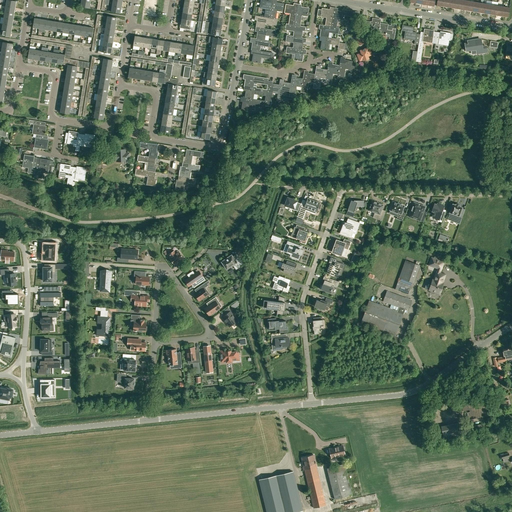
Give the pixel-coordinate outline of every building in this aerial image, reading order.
[(265,17),(270,18),(273,0),(269,0),(269,1),(262,0),(261,0),(260,8),(266,9),(265,17)] [(277,0),(276,0),(273,0),(270,18),(276,19),(277,11),(283,12),(284,4),(276,2),(277,0)] [(289,24),(294,25),(298,4),(294,3),(294,6),(286,4),(285,12),(291,13),(289,24)] [(294,25),(300,26),(301,15),(307,16),(309,8),(301,7),(301,5),(298,4),(294,25)] [(318,9),(317,16),(327,17),(325,26),(331,27),(334,8),(330,7),(330,9),(322,8),(322,10),(318,9)] [(334,8),(331,27),(336,28),(338,19),(344,20),(345,12),(337,11),(338,8),(334,8)] [(276,19),(270,18),(265,17),(256,16),(255,20),(257,20),(256,27),(264,29),(265,23),(276,25),(277,19),(276,19)] [(388,24),(384,23),(380,23),(381,19),(372,18),(372,22),(370,21),(370,23),(369,23),(369,21),(365,21),(365,25),(371,26),(371,28),(370,30),(376,31),(376,30),(380,31),(380,33),(382,33),(386,34),(389,35),(389,37),(389,38),(394,39),(396,24),(391,23),(391,25),(388,25),(388,24)] [(192,20),(182,19),(180,28),(190,30),(192,20)] [(305,27),(300,26),(294,25),(289,24),(286,24),(285,30),(294,31),(293,36),(301,38),(303,30),(305,31),(305,27)] [(339,28),(336,28),(331,27),(325,26),(320,25),(319,28),(319,29),(321,29),(320,37),(332,38),(332,34),(338,34),(339,29),(339,28)] [(402,25),(401,30),(405,31),(404,38),(415,40),(414,44),(419,45),(419,41),(420,34),(416,33),(412,32),(413,27),(402,25)] [(275,31),(264,29),(256,27),(255,31),(258,32),(257,39),(265,40),(266,35),(274,36),(275,31)] [(420,34),(419,41),(421,41),(422,41),(422,40),(435,42),(436,38),(433,38),(434,31),(424,30),(423,32),(421,32),(420,34)] [(436,38),(435,42),(448,45),(449,40),(452,40),(453,34),(450,34),(440,32),(439,38),(436,38)] [(359,34),(355,38),(360,45),(365,41),(359,34)] [(305,42),(306,42),(306,39),(301,38),(293,36),(287,35),(286,41),(295,43),(294,48),(302,49),(303,42),(305,42)] [(339,39),(332,38),(320,37),(320,40),(322,41),(321,48),(329,49),(330,44),(338,45),(339,43),(339,39)] [(270,41),(265,40),(257,39),(251,38),(251,42),(253,42),(252,50),(260,51),(261,45),(269,47),(270,41)] [(465,43),(466,51),(476,49),(477,53),(487,52),(486,46),(482,47),(481,39),(473,40),(473,41),(471,42),(471,40),(468,41),(468,43),(465,43)] [(302,49),(294,48),(287,47),(286,53),(295,54),(294,59),(292,59),(302,61),(303,53),(306,54),(306,50),(302,49)] [(368,56),(372,54),(369,47),(360,50),(361,53),(357,55),(360,60),(364,59),(364,60),(368,58),(368,56)] [(260,63),(260,62),(261,57),(272,59),(273,53),(260,51),(252,50),(251,53),(253,54),(252,61),(260,63)] [(345,60),(345,58),(341,57),(340,66),(338,74),(338,79),(343,79),(345,68),(351,69),(351,70),(354,71),(354,66),(351,66),(352,61),(345,60)] [(71,59),(65,58),(64,64),(68,65),(67,71),(77,72),(78,67),(79,60),(71,59)] [(0,65),(9,67),(10,61),(0,60),(0,59),(0,65)] [(329,61),(327,70),(326,78),(325,83),(331,84),(333,73),(338,74),(340,66),(332,64),(333,62),(329,61)] [(0,71),(8,73),(9,67),(0,65),(0,71)] [(321,77),(326,78),(327,70),(320,69),(321,66),(317,66),(315,74),(314,82),(313,87),(319,88),(321,77)] [(305,70),(303,79),(302,87),(301,92),(307,93),(308,81),(314,82),(315,74),(308,73),(309,71),(305,70)] [(246,79),(245,86),(252,87),(253,82),(268,84),(269,81),(268,81),(268,78),(244,75),(243,78),(246,79)] [(291,83),(290,91),(289,96),(294,97),(296,86),(302,87),(303,79),(296,78),(296,75),(292,75),(291,83)] [(179,80),(171,78),(165,77),(164,83),(168,84),(167,90),(177,91),(179,80)] [(279,85),(278,93),(277,100),(278,101),(282,101),(284,90),(290,91),(291,83),(284,82),(284,80),(280,79),(279,85)] [(265,101),(265,105),(270,106),(272,92),(278,93),(279,85),(272,84),(272,81),(269,81),(268,84),(267,90),(266,96),(265,101)] [(254,94),(266,96),(267,90),(252,87),(245,86),(244,90),(246,90),(245,98),(253,99),(254,94)] [(265,101),(253,99),(245,98),(241,97),(241,101),(243,101),(242,109),(250,110),(251,105),(264,107),(265,105),(265,101)] [(32,134),(33,134),(42,135),(45,136),(47,126),(42,125),(42,122),(30,120),(29,123),(34,124),(32,134)] [(79,132),(78,132),(69,131),(69,133),(66,133),(65,143),(73,144),(73,146),(76,147),(75,150),(79,151),(80,146),(81,140),(78,140),(79,132)] [(84,141),(81,140),(80,146),(93,148),(95,135),(85,133),(84,141)] [(41,138),(42,135),(33,134),(33,137),(36,137),(34,147),(33,147),(33,149),(38,150),(38,148),(47,149),(48,139),(41,138)] [(150,149),(149,156),(149,157),(156,158),(157,158),(158,152),(157,152),(158,144),(140,141),(139,147),(150,149)] [(98,153),(96,163),(106,165),(108,155),(105,154),(107,144),(102,143),(100,153),(98,153)] [(117,161),(122,161),(125,161),(125,160),(129,159),(129,153),(125,153),(125,149),(116,150),(117,154),(115,154),(115,153),(111,154),(111,160),(117,160),(117,161)] [(182,162),(195,164),(196,156),(203,158),(204,152),(186,149),(185,157),(183,156),(182,162)] [(22,167),(31,168),(30,173),(34,174),(35,170),(35,169),(36,165),(36,164),(33,163),(34,156),(24,154),(22,167)] [(148,162),(146,170),(155,171),(156,166),(155,165),(156,158),(149,157),(149,156),(138,155),(137,161),(148,162)] [(40,158),(39,165),(36,165),(35,169),(35,170),(34,174),(38,175),(39,171),(48,172),(50,164),(53,164),(53,160),(50,160),(50,159),(40,158)] [(180,170),(179,175),(190,177),(191,170),(199,171),(200,165),(195,164),(182,162),(182,166),(180,166),(180,170)] [(70,166),(71,165),(60,163),(60,164),(59,169),(58,176),(68,178),(67,183),(70,184),(71,182),(71,178),(72,173),(69,172),(70,167),(70,166)] [(85,180),(87,168),(77,166),(76,168),(75,173),(72,173),(71,178),(71,182),(70,184),(74,185),(75,181),(75,179),(78,179),(85,180)] [(156,172),(155,171),(146,170),(136,168),(135,174),(148,176),(146,184),(155,186),(156,180),(154,179),(156,172)] [(187,184),(187,183),(195,184),(196,178),(190,177),(179,175),(177,183),(176,183),(175,189),(183,191),(184,185),(186,185),(187,184)] [(297,201),(294,200),(287,198),(285,205),(288,206),(288,207),(298,211),(301,204),(297,202),(297,201)] [(303,218),(306,210),(306,208),(312,210),(311,212),(315,214),(316,211),(316,212),(317,212),(320,203),(308,198),(307,198),(304,206),(301,205),(297,216),(303,218)] [(354,200),(354,201),(351,200),(348,209),(351,210),(350,211),(353,213),(356,206),(361,206),(363,201),(354,200)] [(369,210),(375,213),(378,214),(376,219),(382,221),(385,212),(381,211),(383,205),(372,201),(369,210)] [(393,202),(390,210),(399,213),(397,218),(402,220),(405,213),(402,212),(404,206),(393,202)] [(414,202),(410,214),(421,218),(420,220),(423,222),(426,212),(423,211),(425,206),(414,202)] [(436,207),(434,212),(433,217),(438,219),(438,220),(441,222),(445,210),(442,209),(444,206),(438,203),(437,205),(435,204),(434,206),(436,207)] [(453,204),(452,205),(451,205),(450,204),(449,209),(449,210),(451,210),(450,212),(449,213),(450,213),(449,216),(456,218),(454,222),(459,224),(463,214),(460,213),(462,208),(462,207),(459,206),(460,205),(456,204),(456,205),(453,204)] [(344,233),(344,234),(351,237),(352,232),(351,231),(352,228),(357,230),(359,223),(348,219),(347,223),(345,223),(345,225),(343,225),(343,226),(342,226),(341,229),(341,230),(341,232),(344,233)] [(302,240),(301,242),(305,244),(307,239),(307,238),(306,238),(308,232),(304,231),(305,228),(296,225),(296,227),(294,227),(292,232),(292,233),(296,235),(297,235),(296,238),(297,238),(302,240)] [(337,240),(335,244),(333,252),(336,253),(336,254),(336,255),(338,255),(339,255),(339,254),(341,255),(343,248),(348,249),(351,241),(344,239),(343,243),(337,240)] [(55,241),(50,241),(50,244),(45,244),(44,244),(44,251),(45,251),(46,251),(46,254),(45,254),(44,254),(44,260),(55,260),(55,241)] [(288,249),(287,252),(291,254),(290,256),(292,257),(292,258),(296,259),(296,258),(298,259),(300,254),(301,254),(302,253),(302,251),(303,251),(303,250),(301,249),(302,246),(287,241),(285,248),(288,249)] [(138,250),(125,249),(124,258),(117,257),(117,262),(128,263),(128,259),(137,259),(138,250)] [(1,259),(1,260),(5,260),(6,261),(6,259),(9,259),(9,261),(14,261),(14,252),(9,252),(7,252),(7,251),(1,250),(1,259)] [(177,255),(176,253),(174,251),(169,254),(171,257),(170,258),(174,265),(176,264),(176,265),(180,262),(179,261),(183,258),(180,253),(177,255)] [(235,260),(233,256),(232,255),(231,255),(228,257),(225,259),(222,261),(221,262),(222,262),(226,269),(227,269),(233,265),(236,269),(244,264),(239,257),(235,260)] [(444,283),(443,282),(446,274),(440,272),(441,269),(444,262),(437,259),(437,257),(435,256),(434,258),(432,257),(429,265),(438,268),(437,271),(434,279),(433,279),(432,283),(431,286),(429,290),(430,290),(430,291),(431,292),(431,293),(432,294),(433,294),(434,294),(435,293),(436,293),(436,292),(440,294),(442,286),(444,283)] [(340,273),(341,274),(345,264),(336,261),(337,259),(331,257),(328,263),(330,264),(327,271),(330,272),(330,274),(334,275),(334,273),(338,275),(338,273),(340,274),(340,273)] [(293,276),(293,275),(294,275),(296,271),(295,270),(296,267),(291,266),(292,262),(287,260),(286,264),(283,263),(281,267),(284,269),(283,271),(291,274),(291,275),(293,276)] [(419,265),(406,260),(399,278),(407,280),(412,282),(413,283),(419,265)] [(43,272),(43,276),(44,276),(44,281),(52,281),(52,272),(55,272),(55,264),(49,264),(49,267),(45,267),(44,267),(44,272),(43,272)] [(3,269),(0,269),(1,275),(3,275),(6,274),(7,280),(7,285),(16,284),(15,280),(15,278),(15,273),(9,274),(8,269),(3,269)] [(136,277),(136,283),(136,284),(141,284),(141,286),(145,287),(145,285),(149,285),(149,281),(150,281),(149,281),(149,277),(145,277),(146,272),(134,271),(134,277),(136,277)] [(189,286),(192,284),(196,282),(197,284),(204,279),(199,271),(194,274),(193,272),(193,271),(188,275),(189,277),(185,280),(186,281),(188,285),(189,286)] [(102,272),(101,288),(109,288),(110,272),(102,272)] [(290,286),(288,285),(287,285),(288,283),(284,282),(285,278),(279,276),(278,278),(274,276),(272,280),(275,281),(272,288),(277,290),(279,285),(284,287),(282,291),(288,293),(290,286)] [(319,289),(331,293),(333,287),(330,286),(331,284),(337,287),(339,282),(324,276),(323,280),(324,280),(322,285),(321,285),(319,289)] [(407,280),(399,278),(395,289),(408,294),(411,286),(412,282),(407,280)] [(199,291),(197,293),(195,294),(199,301),(208,295),(206,292),(207,292),(207,290),(205,287),(208,285),(207,284),(209,282),(208,280),(197,288),(199,291)] [(149,296),(139,296),(134,295),(134,291),(136,291),(125,290),(125,295),(132,295),(131,299),(135,299),(135,302),(135,305),(146,306),(147,301),(149,301),(149,296)] [(7,291),(2,291),(2,295),(6,294),(6,299),(9,299),(9,304),(19,304),(19,298),(17,298),(17,294),(13,294),(8,294),(7,291)] [(397,311),(374,302),(369,300),(360,324),(395,336),(405,309),(408,310),(412,301),(387,291),(383,301),(399,307),(397,311)] [(41,302),(41,306),(54,306),(53,297),(61,297),(61,293),(40,293),(41,297),(42,297),(42,302),(41,302)] [(279,298),(278,302),(264,300),(263,308),(277,310),(277,313),(277,315),(283,315),(283,311),(285,311),(286,302),(284,302),(285,299),(285,298),(279,296),(279,298)] [(216,301),(218,300),(216,297),(210,300),(212,303),(205,309),(209,315),(213,313),(213,314),(217,311),(216,310),(220,308),(216,301)] [(332,304),(333,300),(326,298),(325,301),(321,299),(320,301),(316,299),(314,304),(315,304),(314,306),(318,308),(318,309),(321,310),(321,309),(325,310),(326,306),(329,307),(331,303),(332,304)] [(238,300),(231,306),(232,308),(234,307),(234,308),(238,305),(237,304),(240,302),(238,300)] [(236,322),(232,316),(234,315),(231,311),(228,307),(221,313),(226,319),(224,320),(225,322),(225,321),(229,327),(236,322)] [(109,336),(110,317),(107,317),(108,311),(101,310),(101,314),(102,314),(102,317),(98,316),(97,323),(102,323),(102,329),(97,329),(96,335),(109,336)] [(42,317),(41,317),(41,325),(42,325),(43,329),(43,331),(50,331),(49,325),(52,324),(52,317),(58,317),(57,312),(47,313),(47,316),(42,316),(42,317)] [(8,321),(5,321),(6,327),(9,327),(17,326),(16,321),(17,321),(16,317),(15,314),(7,315),(7,316),(8,321)] [(144,320),(140,320),(139,319),(139,315),(140,315),(140,316),(140,315),(131,314),(131,315),(133,315),(133,319),(131,319),(131,320),(131,319),(132,320),(133,320),(134,320),(134,330),(146,331),(147,331),(147,326),(146,326),(146,323),(144,323),(144,320)] [(321,326),(323,326),(323,324),(323,319),(321,319),(321,317),(313,318),(313,320),(313,321),(314,323),(313,323),(313,326),(313,330),(314,330),(314,334),(318,334),(318,333),(321,333),(321,331),(322,331),(322,329),(321,329),(321,326)] [(280,328),(279,329),(280,333),(288,332),(288,326),(287,326),(287,327),(286,327),(286,321),(279,321),(279,320),(276,321),(276,318),(268,319),(269,326),(271,325),(271,326),(275,326),(275,328),(279,327),(279,328),(280,327),(280,328)] [(2,334),(0,342),(0,344),(3,346),(1,351),(1,353),(5,355),(5,356),(9,357),(10,354),(11,355),(12,349),(11,348),(13,341),(10,340),(10,337),(10,336),(2,334)] [(275,347),(276,350),(282,349),(282,348),(286,348),(285,346),(290,345),(289,338),(281,338),(280,335),(272,336),(273,347),(275,347)] [(141,339),(138,339),(128,338),(128,345),(131,346),(131,350),(135,350),(134,352),(138,352),(139,350),(145,351),(146,343),(141,342),(141,339)] [(41,343),(41,347),(41,351),(42,351),(46,351),(46,355),(53,355),(53,351),(52,351),(52,347),(51,347),(52,340),(48,340),(48,339),(41,339),(41,343)] [(212,369),(211,351),(210,345),(204,346),(206,370),(212,369)] [(194,363),(196,363),(199,363),(198,359),(200,359),(199,352),(195,352),(194,347),(186,348),(187,355),(186,355),(187,360),(193,360),(194,363)] [(511,347),(503,350),(504,355),(496,356),(497,361),(505,360),(505,358),(511,357),(511,347)] [(177,356),(176,352),(176,349),(166,350),(167,356),(168,356),(169,365),(175,364),(175,368),(182,367),(181,355),(177,356)] [(229,350),(226,350),(220,351),(221,362),(226,361),(226,362),(232,362),(232,361),(239,360),(238,352),(237,353),(236,351),(231,352),(231,351),(229,351),(229,350)] [(136,360),(130,359),(130,354),(123,354),(122,363),(125,364),(124,370),(135,371),(136,367),(136,364),(136,360)] [(39,372),(38,374),(40,374),(49,374),(49,367),(60,367),(60,361),(53,361),(53,358),(47,358),(47,361),(45,361),(40,361),(40,369),(39,369),(39,371),(38,371),(38,372),(39,372)] [(118,374),(117,381),(121,382),(121,383),(122,385),(125,385),(125,388),(128,388),(128,390),(133,390),(133,388),(134,386),(134,381),(134,379),(126,378),(126,374),(118,374)] [(40,379),(40,381),(41,381),(42,396),(45,396),(45,398),(51,398),(51,396),(52,396),(52,389),(50,389),(50,388),(50,385),(53,385),(53,384),(54,384),(54,381),(55,381),(55,379),(40,379)] [(0,397),(3,398),(5,398),(6,398),(9,399),(10,396),(13,397),(14,391),(12,391),(13,389),(8,388),(8,389),(7,389),(5,389),(1,388),(0,390),(0,391),(0,390),(0,397)] [(468,420),(487,416),(485,402),(468,405),(468,403),(461,404),(462,411),(469,410),(470,412),(467,413),(468,420)] [(461,433),(460,428),(459,423),(441,426),(443,434),(444,439),(449,438),(449,437),(451,436),(451,435),(453,434),(454,436),(458,435),(458,434),(461,433)] [(485,424),(480,424),(466,427),(467,432),(486,428),(485,424)] [(345,455),(343,446),(329,449),(332,458),(345,455)] [(302,458),(303,462),(304,466),(303,467),(304,470),(305,469),(314,508),(325,505),(316,464),(315,460),(314,455),(302,458)] [(345,463),(327,468),(334,499),(353,495),(345,463)] [(297,511),(303,511),(294,471),(259,480),(266,511),(297,511)]
